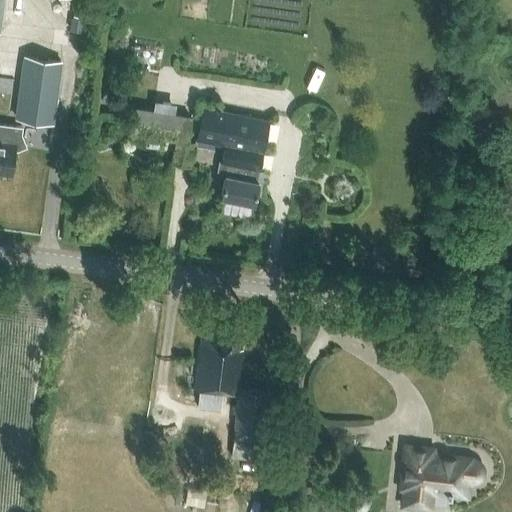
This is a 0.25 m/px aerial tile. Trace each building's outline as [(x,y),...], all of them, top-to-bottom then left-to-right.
[(52,122),(60,61),(24,56),(16,117),(52,122)] [(188,140),(192,115),(133,106),(130,131),(188,140)] [(196,138),(225,145),(222,161),(221,165),(223,168),(226,169),(220,196),(254,203),(258,180),(256,180),(258,171),(259,171),(262,153),(261,152),(263,134),(267,120),(207,109),(202,108),(196,138)] [(0,170),(9,172),(12,149),(18,150),(27,145),(22,133),(23,126),(0,122),(0,170)] [(196,142),(176,139),(172,162),(192,166),(196,142)] [(264,459),(268,429),(270,390),(240,387),(242,349),(238,349),(240,328),(224,326),(223,334),(202,332),(200,344),(198,344),(194,388),(236,393),(234,425),(231,456),(264,459)] [(280,388),(281,376),(281,375),(267,374),(266,387),(280,388)] [(479,462),(474,460),(471,459),(471,457),(454,456),(454,458),(432,455),(433,448),(406,445),(401,487),(405,487),(404,504),(430,507),(432,490),(467,494),(469,479),(472,479),(478,478),(482,473),(482,467),(479,462)] [(222,498),(253,505),(256,493),(225,486),(222,498)] [(349,506),(354,511),(357,511),(361,511),(365,511),(369,506),(370,500),(368,495),(363,491),(357,491),(351,494),(349,500),(349,506)]
